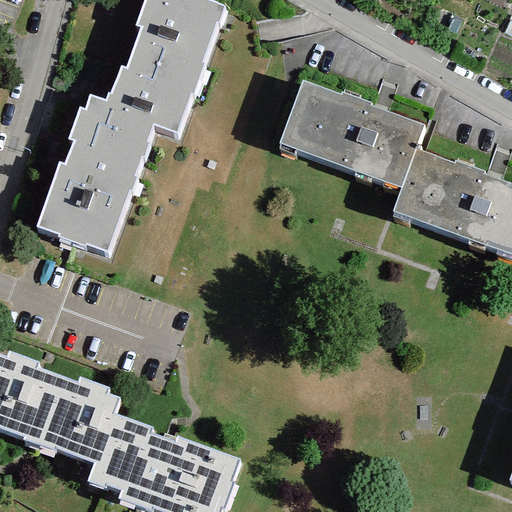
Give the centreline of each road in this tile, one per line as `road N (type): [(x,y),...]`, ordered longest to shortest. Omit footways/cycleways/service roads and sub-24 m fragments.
road 1 (unknown): [(0,284),(172,351),(196,418),(190,438)]
road 2 (residential): [(511,110),(324,0)]
road 3 (residential): [(0,189),(64,0)]
